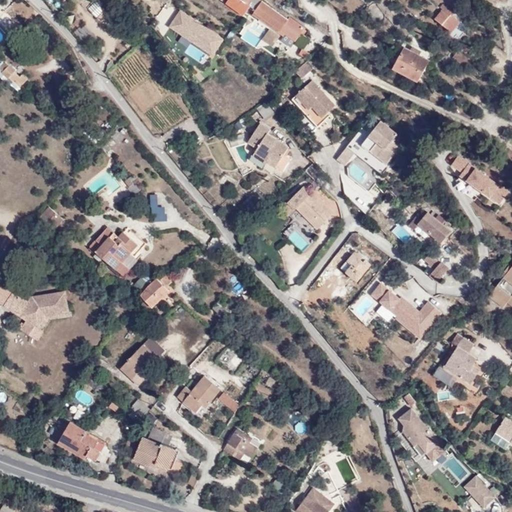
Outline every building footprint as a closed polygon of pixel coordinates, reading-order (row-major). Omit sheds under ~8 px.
[(259,0),(235,0),(232,5),(246,14),(251,8),(256,12),(255,13),(259,16),(267,5),(259,0)] [(246,14),(232,5),(229,2),(227,5),(244,16),(246,14)] [(443,9),(435,18),(451,31),(449,33),(460,41),(466,34),(457,26),(460,22),(452,15),(454,13),(443,3),(440,7),(443,9)] [(287,20),(267,5),(259,16),(296,41),(305,28),(290,17),(287,20)] [(167,27),(213,55),(224,38),(178,9),(167,27)] [(296,41),(259,16),(256,19),(293,45),(296,41)] [(190,43),(184,50),(200,64),(206,57),(190,43)] [(419,56),(412,52),(405,48),(395,68),(419,81),(429,61),(419,56)] [(453,58),(460,63),(466,57),(458,51),(453,58)] [(466,57),(460,63),(468,69),(474,63),(466,57)] [(306,61),(303,64),(297,70),(303,76),(312,67),(306,61)] [(0,69),(0,77),(3,80),(7,75),(15,82),(21,88),(28,80),(23,75),(21,78),(16,73),(17,72),(6,62),(0,69)] [(3,80),(11,86),(15,82),(7,75),(3,80)] [(314,80),(301,92),(323,117),(329,112),(337,106),(314,80)] [(323,117),(301,92),(294,98),(320,126),(332,115),(329,112),(323,117)] [(266,102),(258,110),(266,119),(274,113),(266,102)] [(381,121),(366,141),(376,149),(373,153),(387,164),(399,149),(392,142),(398,135),(381,121)] [(258,148),(256,152),(268,159),(270,158),(279,163),(289,147),(268,133),(271,129),(261,123),(249,141),(258,148)] [(111,136),(119,143),(124,136),(116,129),(111,136)] [(376,149),(366,141),(362,144),(373,153),(376,149)] [(345,165),(355,153),(347,146),(338,159),(345,165)] [(268,159),(256,152),(254,155),(267,164),(269,162),(277,166),(279,163),(270,158),(268,159)] [(450,165),(498,204),(508,191),(460,153),(450,165)] [(133,182),(128,176),(124,179),(129,186),(133,182)] [(289,203),(295,209),(297,207),(318,228),(334,212),(313,191),(311,192),(304,186),(288,202),(289,203)] [(165,193),(150,193),(151,221),(166,220),(165,193)] [(289,214),(295,209),(289,203),(283,209),(289,214)] [(40,217),(40,218),(48,210),(49,208),(48,207),(40,217)] [(40,218),(55,230),(63,219),(49,208),(48,210),(40,218)] [(419,224),(431,234),(437,222),(442,216),(435,210),(431,215),(427,213),(421,221),(419,224)] [(437,222),(431,234),(442,243),(450,232),(443,226),(448,221),(442,216),(437,222)] [(414,230),(419,224),(421,221),(417,217),(409,226),(414,230)] [(123,232),(119,237),(116,241),(110,236),(113,233),(106,227),(91,247),(123,274),(125,274),(130,267),(123,261),(137,244),(123,232)] [(436,259),(430,253),(426,259),(432,264),(436,259)] [(437,283),(448,269),(441,263),(429,277),(437,283)] [(511,267),(511,269),(503,279),(511,286),(511,267)] [(501,277),(503,279),(511,269),(508,268),(501,277)] [(143,296),(151,287),(165,275),(167,277),(164,273),(140,294),(141,295),(143,296)] [(152,307),(169,291),(166,287),(172,281),(167,277),(165,275),(151,287),(143,296),(142,296),(145,300),(141,303),(146,308),(150,305),(152,307)] [(369,294),(407,326),(419,312),(381,280),(369,294)] [(507,304),(511,298),(511,297),(497,287),(489,297),(503,309),(507,304)] [(29,302),(14,292),(5,305),(27,320),(34,324),(39,328),(47,315),(47,317),(70,314),(66,291),(33,297),(35,299),(32,303),(29,302)] [(213,309),(220,315),(227,308),(220,302),(213,309)] [(440,304),(414,305),(415,336),(426,335),(426,321),(441,321),(440,304)] [(227,308),(220,315),(219,317),(224,322),(232,313),(227,308)] [(21,329),(37,340),(43,330),(39,328),(34,324),(27,320),(21,329)] [(458,347),(445,368),(460,377),(471,385),(478,376),(470,371),(473,366),(477,360),(469,355),(475,346),(458,335),(452,343),(458,347)] [(143,345),(158,358),(165,350),(150,337),(143,345)] [(121,369),(139,384),(148,374),(146,371),(158,358),(143,345),(121,369)] [(97,358),(93,364),(104,371),(109,364),(98,357),(98,358),(97,358)] [(481,371),(473,366),(470,371),(478,376),(481,371)] [(460,377),(445,368),(443,371),(457,381),(460,377)] [(205,375),(192,391),(186,386),(177,397),(197,414),(208,401),(209,402),(221,388),(205,375)] [(224,392),(218,399),(235,412),(239,405),(224,392)] [(419,401),(415,395),(411,399),(415,405),(419,401)] [(138,399),(129,411),(140,421),(150,409),(138,399)] [(425,448),(429,453),(442,444),(416,408),(403,418),(407,424),(406,430),(418,446),(421,443),(425,448)] [(511,438),(511,440),(511,442),(510,443),(511,444),(511,422),(506,418),(498,429),(511,438)] [(106,445),(89,435),(90,433),(70,422),(60,439),(87,455),(97,461),(106,445)] [(148,439),(163,445),(164,444),(168,446),(173,435),(153,427),(148,439)] [(238,427),(223,449),(241,460),(245,453),(251,457),(258,447),(250,442),(253,437),(238,427)] [(496,432),(511,442),(511,440),(511,438),(498,429),(496,432)] [(402,431),(397,435),(406,449),(411,445),(402,431)] [(135,456),(157,464),(168,469),(176,449),(168,446),(164,444),(163,445),(148,439),(142,437),(135,456)] [(87,455),(60,439),(58,443),(84,459),(87,455)] [(442,444),(429,453),(435,461),(447,451),(442,444)] [(168,469),(172,470),(180,451),(176,449),(168,469)] [(134,459),(156,467),(157,464),(135,456),(134,459)] [(465,486),(485,508),(497,496),(477,475),(465,486)] [(314,487),(297,510),(298,511),(329,511),(335,504),(314,487)]
